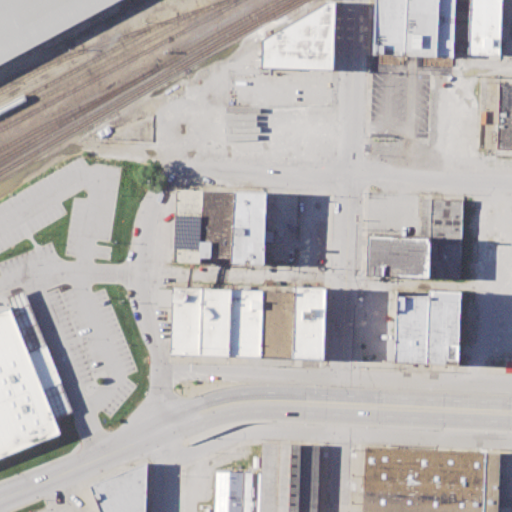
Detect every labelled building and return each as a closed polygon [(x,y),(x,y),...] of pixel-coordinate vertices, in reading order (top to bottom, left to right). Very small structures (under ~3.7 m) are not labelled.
[(0,0),(121,0),(0,65),(0,0)] [(370,52),(372,0),(404,0),(401,54),(370,52)] [(404,0),(437,0),(435,55),(401,54),(404,0)] [(437,0),(453,0),(451,56),(435,55),(437,0)] [(453,0),(469,0),(467,56),(451,56),(453,0)] [(469,0),(501,0),(500,59),(467,58),(469,0)] [(257,67),(259,40),(325,2),(331,1),(328,70),(257,67)] [(498,82),(511,82),(511,148),(496,148),(498,82)] [(174,188),(202,190),(199,238),(210,238),(209,256),(199,256),(199,262),(172,262),(174,188)] [(202,190),(233,191),(230,258),(209,256),(210,238),(199,238),(202,190)] [(233,191),(265,192),(263,263),(230,262),(230,258),(233,191)] [(431,198),(421,198),(419,238),(429,238),(431,198)] [(427,278),(459,279),(462,199),(431,198),(429,238),(427,278)] [(367,235),(419,238),(429,238),(427,278),(365,275),(367,235)] [(171,286),(168,353),(227,355),(229,289),(171,286)] [(291,357),(321,358),(323,287),(293,286),(293,291),(291,357)] [(45,345),(23,288),(5,296),(9,306),(28,351),(45,345)] [(227,355),(258,356),(260,290),(229,289),(227,355)] [(457,364),(460,291),(426,289),(426,294),(393,292),(390,361),(457,364)] [(258,356),(291,357),(293,291),(260,290),(258,356)] [(0,457),(60,433),(54,416),(43,389),(59,382),(45,345),(28,351),(9,306),(0,309),(0,457)] [(59,382),(70,410),(54,416),(43,389),(59,382)] [(261,442),(318,444),(316,511),(259,511),(260,473),(261,442)] [(364,446),(360,511),(496,511),(499,452),(364,446)] [(88,485),(99,511),(143,511),(145,463),(88,485)] [(215,471),(213,511),(241,511),(242,472),(215,471)] [(259,511),(260,473),(242,472),(241,511),(259,511)]
